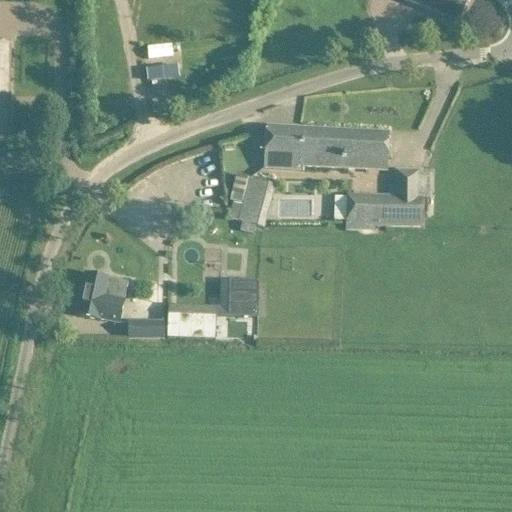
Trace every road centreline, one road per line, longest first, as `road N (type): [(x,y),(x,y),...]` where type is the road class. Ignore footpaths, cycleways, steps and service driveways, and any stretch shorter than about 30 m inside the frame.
road 1 (unclassified): [(0,487),(47,282),(67,224),(95,180),(134,153),(331,78),(511,43)]
road 2 (unknown): [(459,54),(420,150),(362,184)]
